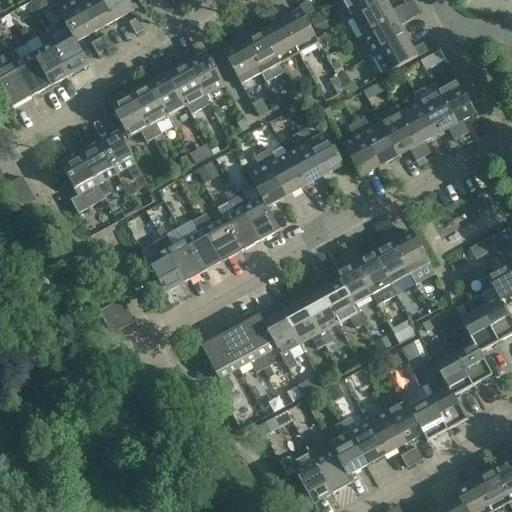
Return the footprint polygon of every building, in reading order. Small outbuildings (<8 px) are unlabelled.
[(43,0),(39,0),(32,4),(38,14),(48,9),(43,0)] [(77,0),(76,1),(94,33),(113,23),(100,0),(77,0)] [(100,0),(113,23),(132,12),(125,0),(100,0)] [(345,20),(346,22),(384,1),(383,0),(341,0),(350,17),(345,20)] [(53,6),(69,35),(74,44),(75,43),(94,33),(76,1),(60,10),(56,5),(53,6)] [(353,22),(362,38),(406,14),(402,6),(390,12),(384,1),(346,22),(347,25),(353,22)] [(402,6),(406,14),(415,8),(411,1),(402,6)] [(308,2),(299,7),(305,18),(314,13),(308,2)] [(281,7),(274,11),(297,55),(314,46),(317,51),(319,50),(314,39),(304,20),(300,12),(287,19),(281,7)] [(406,14),(410,21),(420,16),(415,8),(406,14)] [(273,27),(261,34),(281,71),(284,70),(280,63),(297,55),(274,11),(266,15),(273,27)] [(366,57),(367,59),(405,39),(398,27),(410,21),(406,14),(362,38),(371,54),(366,57)] [(320,15),(310,21),(317,35),(328,30),(320,15)] [(137,20),(129,24),(135,36),(143,31),(137,20)] [(243,28),(236,32),(258,76),(263,84),(282,74),(281,71),(261,34),(249,40),(243,28)] [(52,30),(44,34),(68,77),(88,67),(75,43),(74,44),(69,35),(58,41),(52,30)] [(228,36),(235,48),(222,54),(239,87),(241,86),(244,92),(247,90),(244,83),(258,76),(236,32),(228,36)] [(43,50),(32,56),(50,88),(68,77),(44,34),(37,38),(43,50)] [(106,37),(99,41),(105,53),(112,49),(106,37)] [(14,51),(21,63),(32,56),(43,50),(37,38),(14,51)] [(405,39),(367,59),(368,62),(374,59),(383,76),(427,52),(422,44),(411,50),(405,39)] [(99,41),(91,45),(97,57),(105,53),(99,41)] [(198,58),(186,65),(207,102),(209,101),(206,96),(223,86),(199,43),(192,47),(198,58)] [(12,47),(4,51),(6,55),(14,51),(12,47)] [(14,51),(6,55),(30,99),(50,88),(32,56),(21,63),(14,51)] [(0,73),(0,90),(11,110),(30,99),(6,55),(0,58),(0,62),(5,71),(0,73)] [(421,62),(420,63),(425,72),(435,67),(430,58),(429,58),(421,62)] [(169,60),(161,64),(185,108),(191,117),(210,107),(207,102),(186,65),(175,71),(169,60)] [(337,62),(329,67),(335,77),(343,72),(337,62)] [(160,79),(149,85),(148,86),(166,118),(169,124),(170,123),(172,122),(169,117),(185,108),(161,64),(154,68),(160,79)] [(344,74),(336,78),(344,93),(346,97),(358,90),(354,82),(350,84),(344,74)] [(453,85),(437,94),(461,137),(469,133),(462,122),(474,115),(454,77),(450,79),(453,85)] [(338,97),(344,93),(336,78),(329,82),(338,97)] [(154,124),(166,118),(148,86),(149,85),(146,80),(132,88),(135,93),(130,96),(154,140),(161,136),(154,124)] [(371,89),(364,93),(368,101),(375,97),(371,89)] [(110,107),(110,108),(122,130),(128,139),(140,133),(146,144),(154,140),(130,96),(124,99),(121,94),(107,102),(110,107)] [(417,98),(415,99),(436,136),(447,130),(453,142),(461,137),(437,94),(420,103),(417,98)] [(416,106),(399,115),(423,158),(430,154),(424,143),(436,136),(415,99),(413,100),(416,106)] [(261,100),(252,106),(259,119),(268,113),(261,100)] [(330,109),(323,113),(328,121),(334,117),(330,109)] [(380,118),(378,119),(377,120),(380,125),(397,158),(399,157),(409,151),(415,162),(423,158),(399,115),(383,123),(380,118)] [(378,168),(397,158),(380,125),(368,131),(362,120),(355,124),(378,168)] [(244,123),(238,126),(242,134),(248,130),(244,123)] [(341,146),(359,179),(378,168),(355,124),(347,128),(353,140),(341,146)] [(298,134),(322,178),(343,167),(324,135),(312,141),(306,130),(298,134)] [(117,133),(97,144),(115,177),(127,170),(138,191),(147,186),(117,133)] [(285,156),(304,188),(322,178),(298,134),(291,139),(297,149),(285,156)] [(97,144),(78,155),(103,198),(110,194),(104,183),(115,177),(97,144)] [(261,155),(285,199),(304,188),(285,156),(274,162),(268,151),(261,155)] [(59,167),(68,183),(73,192),(76,198),(89,191),(95,203),(103,198),(78,155),(58,166),(59,167)] [(254,189),(260,200),(266,209),(285,199),(261,155),(253,159),(260,170),(247,177),(254,189)] [(188,157),(181,161),(186,171),(194,168),(188,157)] [(211,164),(196,172),(204,186),(218,178),(211,164)] [(0,195),(4,204),(28,191),(25,185),(22,179),(7,187),(0,191),(0,195)] [(235,199),(259,243),(279,232),(266,209),(260,200),(254,189),(243,195),(242,195),(235,199)] [(4,204),(11,215),(34,203),(31,197),(28,191),(4,204)] [(222,221),(240,254),(259,243),(235,199),(227,203),(228,204),(234,215),(222,221)] [(222,221),(234,215),(228,204),(216,210),(222,221)] [(197,220),(221,264),(240,254),(222,221),(211,227),(205,216),(197,220)] [(385,232),(392,228),(387,218),(380,222),(385,232)] [(185,242),(203,274),(221,264),(197,220),(190,224),(196,235),(185,242)] [(372,226),(378,236),(385,232),(380,222),(372,226)] [(178,230),(185,242),(196,235),(190,224),(178,230)] [(392,228),(385,232),(409,276),(415,286),(435,276),(432,271),(411,233),(399,239),(392,228)] [(156,234),(160,241),(184,285),(203,274),(185,242),(173,248),(167,237),(163,230),(156,234)] [(173,248),(185,242),(178,230),(167,237),(173,248)] [(384,247),(372,254),(393,292),(396,291),(393,285),(409,276),(385,232),(378,236),(384,247)] [(147,262),(165,295),(184,285),(160,241),(152,245),(158,256),(147,262)] [(496,251),(499,256),(506,252),(507,251),(504,247),(496,251)] [(355,248),(347,253),(371,296),(377,307),(396,297),(393,292),(372,254),(361,260),(355,248)] [(511,262),(511,263),(506,252),(499,256),(498,256),(511,281),(511,262)] [(338,282),(351,307),(352,306),(356,313),(358,311),(355,305),(371,296),(347,253),(339,257),(346,268),(334,275),(338,282)] [(485,278),(497,301),(498,301),(503,310),(504,309),(511,305),(511,281),(498,256),(491,260),(479,266),(482,272),(485,278)] [(330,280),(316,287),(337,325),(348,319),(354,330),(362,326),(363,325),(356,313),(352,306),(351,307),(338,282),(332,285),(330,280)] [(306,300),(300,303),(325,347),(331,343),(325,331),(337,325),(316,287),(303,295),(306,300)] [(473,300),(496,344),(511,335),(511,323),(504,309),(503,310),(498,301),(497,301),(487,307),(480,296),(473,300)] [(98,313),(104,325),(127,312),(124,306),(121,300),(98,313)] [(478,354),(496,344),(473,300),(465,304),(472,316),(459,322),(472,346),(473,345),(478,354)] [(292,301),(278,308),(299,346),(310,339),(317,351),(325,347),(300,303),(295,306),(292,301)] [(268,321),(262,323),(261,324),(275,349),(275,350),(285,368),(286,368),(294,364),(287,352),(299,346),(278,308),(265,315),(268,321)] [(452,309),(433,319),(440,332),(459,322),(452,309)] [(104,325),(110,336),(119,331),(133,323),(130,317),(127,312),(104,325)] [(264,356),(275,350),(275,349),(261,324),(262,323),(258,316),(238,327),(262,371),(270,367),(264,356)] [(433,319),(421,326),(426,334),(438,328),(433,319)] [(238,327),(219,337),(237,370),(249,364),(255,375),(262,371),(238,327)] [(96,343),(102,355),(125,343),(122,337),(119,331),(110,336),(96,343)] [(445,339),(445,340),(471,388),(491,378),(478,354),(473,345),(472,346),(461,351),(455,340),(452,335),(445,339)] [(218,381),(223,391),(224,392),(232,388),(226,376),(237,370),(219,337),(200,348),(218,381)] [(385,338),(374,344),(380,354),(391,348),(385,338)] [(440,379),(446,390),(447,390),(452,399),(453,398),(471,388),(445,340),(438,344),(440,348),(447,360),(434,367),(440,379)] [(417,341),(400,350),(412,371),(428,362),(417,341)] [(109,366),(115,378),(138,365),(135,359),(132,354),(109,366)] [(385,361),(391,371),(402,365),(396,355),(385,361)] [(121,389),(134,382),(144,376),(141,370),(138,365),(115,378),(121,389)] [(335,367),(326,371),(332,383),(341,378),(335,367)] [(134,382),(141,394),(164,381),(161,374),(158,369),(144,376),(134,382)] [(429,385),(421,389),(445,433),(464,423),(465,422),(453,398),(452,399),(447,390),(446,390),(440,379),(429,385)] [(141,394),(147,405),(171,392),(167,386),(164,381),(141,394)] [(337,386),(326,392),(333,404),(343,398),(337,386)] [(405,403),(409,410),(409,411),(423,437),(426,443),(427,443),(445,433),(421,389),(414,393),(416,397),(405,403)] [(171,392),(147,405),(154,416),(177,403),(174,398),(171,392)] [(403,447),(423,437),(409,411),(409,410),(405,403),(402,398),(399,399),(402,405),(385,414),(403,447)] [(366,417),(363,419),(384,457),(403,447),(385,414),(369,423),(366,417)] [(348,419),(341,423),(365,468),(382,459),(384,457),(363,419),(361,420),(364,425),(355,430),(348,419)] [(272,420),(260,427),(265,437),(277,430),(272,420)] [(332,452),(346,478),(347,477),(365,468),(341,423),(333,427),(340,439),(328,445),(332,453),(332,452)] [(315,448),(307,452),(309,455),(331,495),(349,485),(351,485),(347,477),(346,478),(332,452),(332,453),(321,459),(315,448)] [(492,471),(511,506),(511,502),(511,501),(511,462),(505,449),(497,453),(504,464),(492,471)] [(415,450),(407,454),(414,466),(421,462),(415,450)] [(407,454),(399,458),(406,470),(414,466),(407,454)] [(331,495),(309,455),(289,466),(293,474),(311,506),(312,506),(331,495)] [(282,470),(286,477),(292,473),(288,466),(282,470)] [(474,466),(467,470),(489,511),(493,511),(507,505),(510,510),(511,509),(511,506),(492,471),(481,477),(474,466)] [(453,492),(457,500),(458,500),(464,511),(489,511),(467,470),(459,474),(465,485),(453,492)] [(457,500),(438,510),(439,511),(464,511),(458,500),(457,500)]
